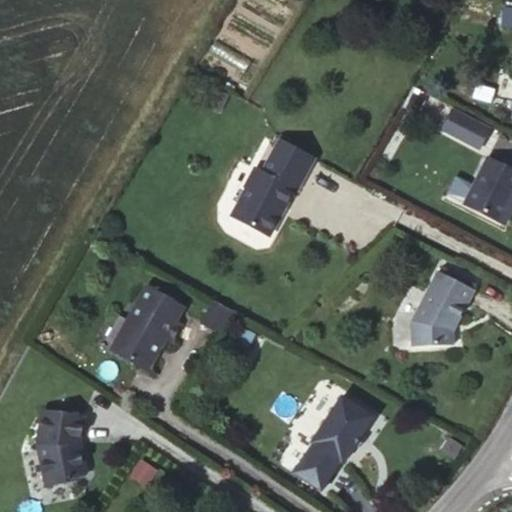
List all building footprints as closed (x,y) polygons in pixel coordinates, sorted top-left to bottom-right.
[(223,103),(227,95),(208,86),(204,94),(223,103)] [(469,124),(462,136),(475,142),(481,130),(469,124)] [(313,157),(280,139),(263,171),(255,167),(245,187),(246,188),(234,211),(237,217),(265,233),(272,231),(293,189),(295,190),(313,157)] [(511,171),(486,157),(462,203),(498,222),(511,195),(511,171)] [(511,195),(498,222),(503,224),(511,206),(511,195)] [(398,258),(404,248),(396,244),(390,254),(398,258)] [(452,332),(474,291),(439,272),(412,323),(412,347),(452,345),(452,332)] [(153,371),(163,353),(161,346),(164,342),(168,344),(170,340),(176,343),(185,326),(180,323),(188,309),(151,289),(118,348),(135,358),(133,362),(161,377),(161,376),(153,371)] [(238,330),(230,344),(242,351),(250,337),(238,330)] [(135,358),(118,348),(116,352),(133,362),(135,358)] [(342,395),(311,442),(313,442),(293,471),(321,490),(340,461),(343,462),(356,443),(361,434),(374,416),(342,395)] [(79,414),(38,410),(33,444),(42,488),(86,479),(77,443),(79,414)] [(365,437),(361,434),(356,443),(360,446),(365,437)] [(158,468),(143,459),(131,475),(146,485),(158,468)]
